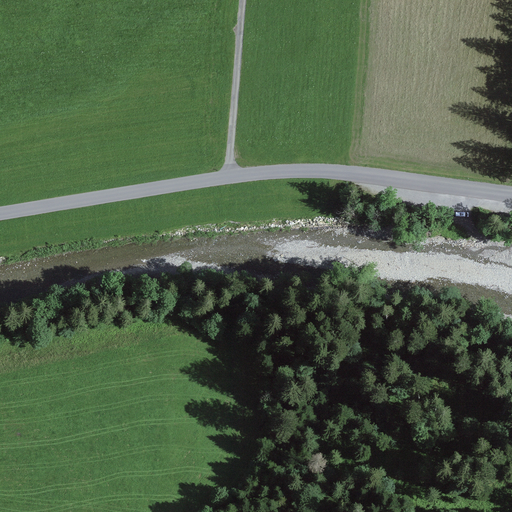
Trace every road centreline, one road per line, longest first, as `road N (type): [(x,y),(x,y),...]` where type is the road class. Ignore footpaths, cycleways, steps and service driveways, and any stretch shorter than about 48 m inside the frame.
road 1 (tertiary): [(0,212),(302,170),(511,195)]
road 2 (track): [(228,175),(243,0)]
